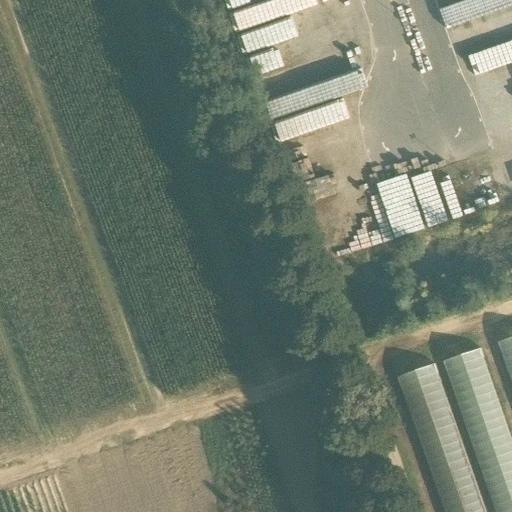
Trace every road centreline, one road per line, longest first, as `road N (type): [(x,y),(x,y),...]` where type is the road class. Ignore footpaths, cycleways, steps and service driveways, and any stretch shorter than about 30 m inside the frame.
road 1 (track): [(360,356),(0,480)]
road 2 (track): [(414,511),(360,356)]
road 3 (track): [(360,356),(511,305)]
